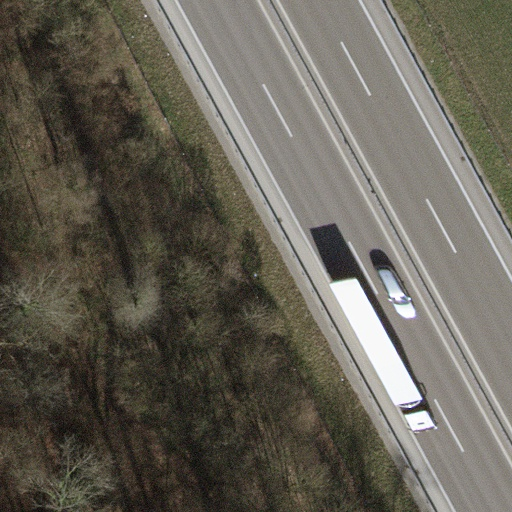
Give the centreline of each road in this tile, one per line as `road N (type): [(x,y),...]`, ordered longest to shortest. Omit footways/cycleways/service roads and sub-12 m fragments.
road 1 (motorway): [(215,0),(494,511)]
road 2 (motorway): [(511,351),(321,0)]
